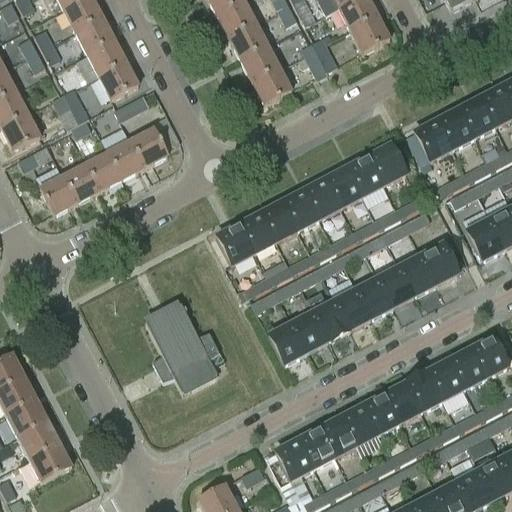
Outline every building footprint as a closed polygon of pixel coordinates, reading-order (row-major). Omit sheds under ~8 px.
[(7,0),(0,0),(0,8),(9,3),(7,0)] [(26,0),(15,6),(22,21),(34,14),(26,0)] [(55,0),(64,16),(91,2),(90,0),(55,0)] [(206,0),(217,20),(244,6),(240,0),(206,0)] [(277,17),(288,11),(282,0),(275,0),(270,3),(277,17)] [(287,0),(293,10),(304,4),(302,0),(287,0)] [(365,0),(331,0),(339,14),(365,0)] [(365,0),(339,14),(351,37),(378,22),(365,0)] [(441,0),(450,16),(475,3),(473,0),(441,0)] [(64,16),(76,38),(103,24),(91,2),(64,16)] [(304,4),(293,10),(300,25),(312,18),(304,4)] [(244,6),(217,20),(229,43),(255,29),(244,6)] [(11,7),(0,13),(0,16),(7,29),(19,22),(11,7)] [(288,11),(277,17),(285,33),(296,27),(288,11)] [(390,45),(378,22),(351,37),(363,60),(390,45)] [(76,38),(87,61),(115,46),(103,24),(76,38)] [(267,51),(255,29),(229,43),(241,65),(267,51)] [(45,35),(33,41),(41,56),(53,50),(45,35)] [(321,43),(310,49),(313,55),(314,56),(325,50),(321,43)] [(338,43),(325,50),(314,56),(326,78),(337,72),(329,57),(342,50),(338,43)] [(26,65),(37,58),(29,44),(18,50),(26,65)] [(115,46),(87,61),(96,77),(99,83),(127,69),(124,63),(115,46)] [(313,55),(310,49),(299,55),(302,61),(313,55)] [(53,50),(41,56),(49,71),(61,65),(53,50)] [(267,51),(241,65),(253,88),(279,73),(267,51)] [(313,55),(302,61),(303,63),(297,66),(302,74),(308,71),(316,87),(327,81),(326,78),(314,56),(313,55)] [(37,58),(26,65),(33,79),(45,73),(37,58)] [(99,83),(111,106),(139,92),(127,69),(99,83)] [(291,97),(279,73),(253,88),(265,111),(291,97)] [(0,106),(16,98),(4,76),(0,78),(0,106)] [(511,88),(502,94),(511,113),(511,88)] [(73,94),(62,100),(70,115),(81,109),(73,94)] [(511,113),(502,94),(480,105),(495,133),(511,124),(511,113)] [(16,98),(0,106),(0,131),(1,134),(28,121),(16,98)] [(62,100),(51,106),(59,121),(70,115),(62,100)] [(134,120),(149,112),(143,101),(128,109),(134,120)] [(495,133),(480,105),(459,116),(474,144),(495,133)] [(85,126),(89,124),(84,115),(81,109),(70,115),(78,130),(85,126)] [(119,128),(134,120),(128,109),(113,116),(119,128)] [(70,134),(78,130),(70,115),(59,121),(67,136),(70,134)] [(474,144),(459,116),(438,127),(452,156),(474,144)] [(28,121),(1,134),(14,157),(40,144),(28,121)] [(91,137),(85,126),(78,130),(70,134),(76,145),(91,137)] [(452,156),(438,127),(415,139),(430,167),(452,156)] [(154,135),(131,147),(145,174),(168,162),(154,135)] [(145,174),(131,147),(109,159),(123,186),(145,174)] [(511,165),(507,155),(507,156),(503,149),(494,153),(498,160),(491,164),(489,160),(482,163),(485,167),(491,177),(511,165)] [(46,152),(17,167),(23,178),(52,163),(46,152)] [(368,164),(383,192),(405,180),(404,178),(413,173),(403,154),(394,158),(390,152),(368,164)] [(123,186),(109,159),(86,170),(100,197),(123,186)] [(368,164),(347,175),(362,203),(383,192),(368,164)] [(485,167),(464,178),(470,188),(491,177),(485,167)] [(100,197),(86,170),(64,182),(78,209),(100,197)] [(511,184),(511,171),(493,181),(498,191),(511,184)] [(347,175),(325,186),(340,215),(362,203),(347,175)] [(470,188),(464,178),(441,190),(447,200),(470,188)] [(493,181),(472,193),(477,203),(498,191),(493,181)] [(78,209),(64,182),(41,194),(55,221),(78,209)] [(340,215),(325,186),(304,197),(319,226),(340,215)] [(477,203),(472,193),(443,208),(449,219),(455,216),(454,215),(477,203)] [(304,197),(282,209),(297,237),(319,226),(304,197)] [(394,215),(399,225),(422,213),(416,203),(394,215)] [(282,209),(261,220),(276,248),(297,237),(282,209)] [(402,230),(407,239),(430,228),(431,230),(440,225),(434,214),(425,219),(424,218),(402,230)] [(394,215),(371,227),(376,237),(399,225),(394,215)] [(511,251),(511,217),(511,215),(490,227),(505,255),(511,251)] [(276,248),(261,220),(240,231),(254,260),(276,248)] [(376,237),(371,227),(349,239),(354,248),(376,237)] [(505,255),(490,227),(468,238),(483,267),(505,255)] [(407,239),(402,230),(380,241),(386,251),(407,239)] [(254,260),(240,231),(217,243),(232,271),(254,260)] [(354,248),(349,239),(326,251),(331,260),(354,248)] [(421,263),(409,240),(400,245),(412,268),(399,274),(414,303),(435,291),(421,263)] [(386,251),(380,241),(359,252),(364,262),(386,251)] [(453,246),(421,263),(435,291),(458,280),(456,277),(467,271),(453,246)] [(331,260),(326,251),(304,262),(309,272),(331,260)] [(364,262),(359,252),(337,263),(343,273),(364,262)] [(284,267),(279,270),(286,284),(309,272),(304,262),(286,272),(284,267)] [(343,273),(337,263),(316,274),(321,285),(343,273)] [(286,284),(279,270),(262,279),(265,283),(259,285),(264,295),(286,284)] [(321,285),(316,274),(294,286),(300,296),(321,285)] [(399,274),(378,285),(392,314),(414,303),(399,274)] [(264,295),(259,285),(237,297),(242,307),(264,295)] [(392,314),(378,285),(356,297),(371,325),(392,314)] [(294,286),(273,297),(279,307),(300,296),(294,286)] [(279,307),(273,297),(251,308),(257,318),(279,307)] [(356,297),(335,308),(350,336),(371,325),(356,297)] [(153,325),(145,329),(162,361),(152,369),(162,388),(174,384),(182,399),(217,380),(209,365),(219,358),(209,339),(197,343),(180,311),(171,316),(167,308),(149,317),(153,325)] [(350,336),(335,308),(313,319),(328,348),(350,336)] [(328,348),(313,319),(292,331),(307,359),(328,348)] [(307,359),(292,331),(270,342),(284,370),(307,359)] [(470,356),(485,385),(507,373),(492,345),(470,356)] [(485,385),(470,356),(448,368),(463,396),(485,385)] [(0,396),(25,383),(13,360),(0,367),(0,396)] [(463,396),(448,368),(427,379),(442,407),(463,396)] [(427,379),(405,390),(420,419),(442,407),(427,379)] [(25,383),(0,396),(0,411),(5,422),(36,406),(25,383)] [(420,419),(405,390),(384,401),(399,430),(420,419)] [(511,398),(496,407),(501,417),(511,411),(511,398)] [(384,401),(362,413),(377,441),(399,430),(384,401)] [(48,428),(36,406),(5,422),(17,444),(48,428)] [(501,417),(496,407),(475,418),(480,428),(501,417)] [(362,413),(341,424),(356,452),(377,441),(362,413)] [(475,418),(453,430),(458,440),(480,428),(475,418)] [(504,422),(483,433),(488,443),(510,432),(504,422)] [(356,452),(341,424),(319,435),(334,464),(356,452)] [(48,428),(17,444),(28,466),(59,450),(48,428)] [(453,430),(432,441),(437,451),(458,440),(453,430)] [(483,433),(461,444),(467,454),(488,443),(483,433)] [(319,435),(298,446),(313,475),(334,464),(319,435)] [(437,451),(432,441),(410,452),(416,462),(437,451)] [(467,454),(461,444),(440,455),(445,466),(451,476),(457,473),(451,462),(467,454)] [(277,487),(279,492),(288,509),(286,510),(287,511),(303,511),(302,510),(312,504),(299,482),(313,475),(298,446),(275,458),(288,482),(277,487)] [(71,474),(59,450),(28,466),(40,490),(71,474)] [(416,462),(410,452),(389,464),(394,474),(416,462)] [(445,466),(440,455),(418,467),(424,477),(445,466)] [(511,459),(500,466),(511,488),(511,459)] [(389,464),(367,475),(373,485),(394,474),(389,464)] [(511,488),(500,466),(479,477),(494,506),(511,496),(511,488)] [(418,467),(396,478),(402,489),(424,477),(418,467)] [(352,483),(346,486),(351,496),(373,485),(367,475),(363,477),(359,470),(348,476),(352,483)] [(258,472),(240,482),(247,494),(265,484),(258,472)] [(479,477),(457,488),(469,511),(482,511),(494,506),(479,477)] [(396,478),(376,489),(381,499),(385,506),(405,495),(402,489),(396,478)] [(8,507),(17,502),(8,485),(0,489),(0,496),(6,507),(8,507)] [(351,496),(346,486),(325,498),(330,508),(351,496)] [(469,511),(457,488),(436,500),(442,511),(469,511)] [(376,489),(354,500),(359,511),(381,499),(376,489)] [(201,511),(236,511),(225,491),(198,505),(201,511)] [(312,504),(302,510),(303,511),(321,511),(330,508),(325,498),(312,504)] [(357,511),(359,511),(354,500),(333,511),(332,511),(357,511)] [(442,511),(436,500),(414,511),(442,511)]
